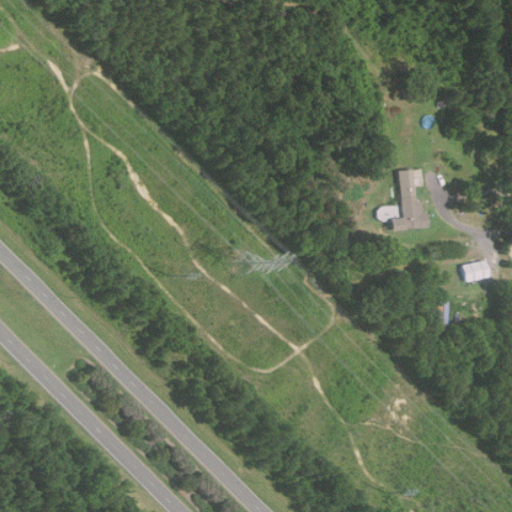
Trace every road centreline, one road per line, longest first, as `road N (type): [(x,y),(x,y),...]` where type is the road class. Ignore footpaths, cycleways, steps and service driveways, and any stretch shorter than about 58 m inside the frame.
road 1 (trunk): [(269,511),(0,243)]
road 2 (trunk): [(0,328),(183,511)]
